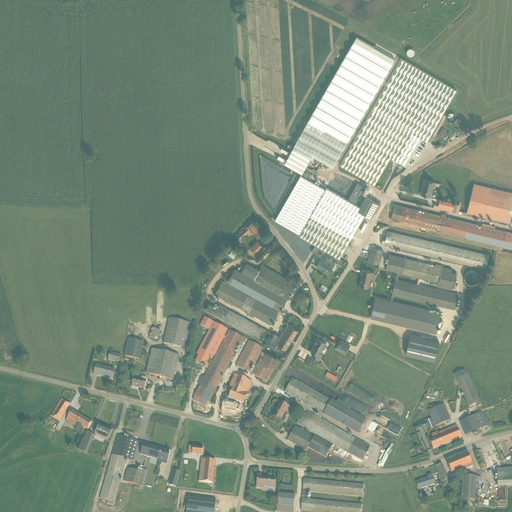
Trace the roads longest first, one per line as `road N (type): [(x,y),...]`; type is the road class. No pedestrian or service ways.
road 1 (unclassified): [(237,0),(251,190),(318,305)]
road 2 (unclassified): [(248,460),(380,472),(511,433)]
road 3 (unclassified): [(0,370),(238,429)]
road 4 (unclassified): [(445,148),(388,191),(318,305)]
road 5 (unclassified): [(318,305),(256,415),(238,429)]
